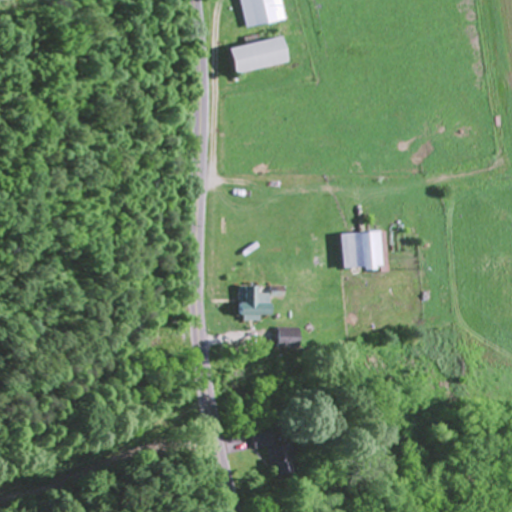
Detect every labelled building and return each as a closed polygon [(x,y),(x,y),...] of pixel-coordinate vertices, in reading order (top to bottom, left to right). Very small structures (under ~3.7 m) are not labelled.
[(286,23),(282,0),(240,0),(246,31),(286,23)] [(291,66),(286,40),(232,50),(237,76),(291,66)] [(343,273),(384,270),(382,234),(341,236),(343,273)] [(311,271),(325,270),(324,240),(310,241),(311,271)] [(258,322),(258,317),(269,317),(269,295),(260,295),(260,289),(241,289),(241,322),(258,322)] [(297,330),(274,330),(274,350),(297,350),(297,330)] [(248,451),(265,450),(266,478),(285,477),(283,443),(267,444),(267,434),(247,435),(248,451)]
